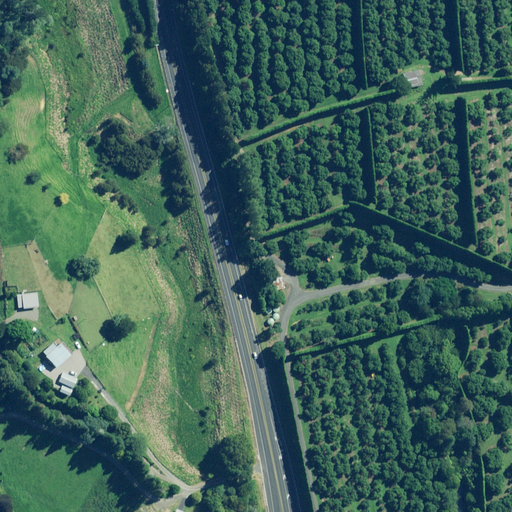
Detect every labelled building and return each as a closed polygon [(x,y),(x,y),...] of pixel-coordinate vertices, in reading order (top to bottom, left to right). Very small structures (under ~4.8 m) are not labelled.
[(429,65),(417,67),(418,71),(421,84),(433,81),(429,65)] [(421,84),(418,71),(405,74),(408,87),(421,84)] [(71,354),(61,342),(54,348),(51,344),(40,352),(54,368),(71,354)] [(74,379),(60,373),(56,382),(70,388),(74,379)] [(69,390),(59,386),(57,392),(67,396),(69,390)]
